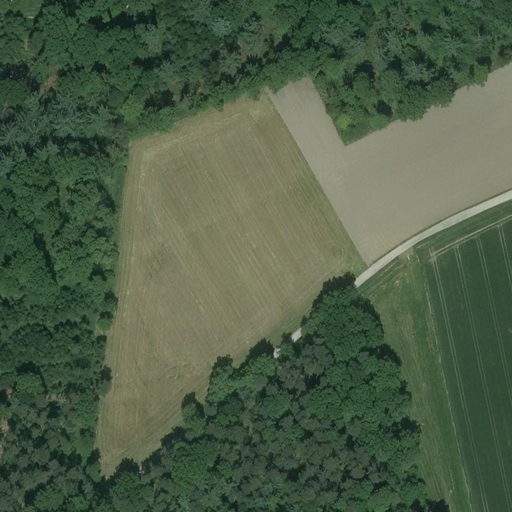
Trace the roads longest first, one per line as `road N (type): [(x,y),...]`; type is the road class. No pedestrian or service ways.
road 1 (track): [(96,511),(374,269),(511,195)]
road 2 (track): [(135,0),(76,511)]
